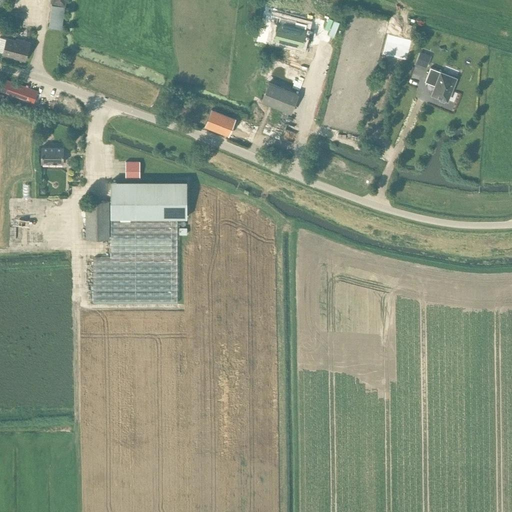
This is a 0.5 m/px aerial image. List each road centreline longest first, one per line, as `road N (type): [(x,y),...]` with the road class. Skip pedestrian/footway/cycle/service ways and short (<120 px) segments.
road 1 (unclassified): [(511,225),(400,214),(0,67)]
road 2 (track): [(0,250),(77,248),(76,296),(85,296),(85,306),(182,307),(182,364),(276,364)]
